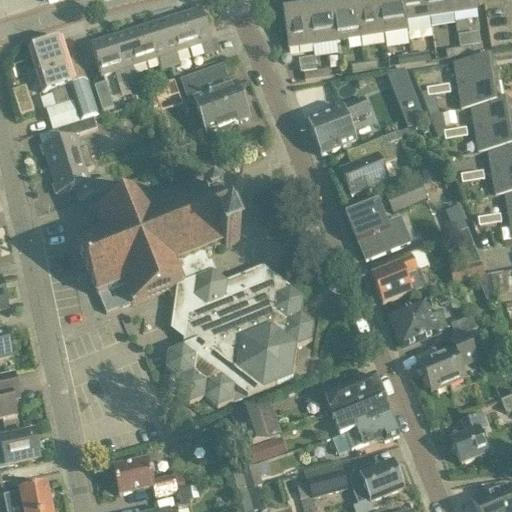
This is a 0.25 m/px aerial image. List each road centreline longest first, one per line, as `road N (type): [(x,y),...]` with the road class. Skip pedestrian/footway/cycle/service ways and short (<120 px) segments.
road 1 (residential): [(445,511),(236,0)]
road 2 (residential): [(84,511),(0,120)]
